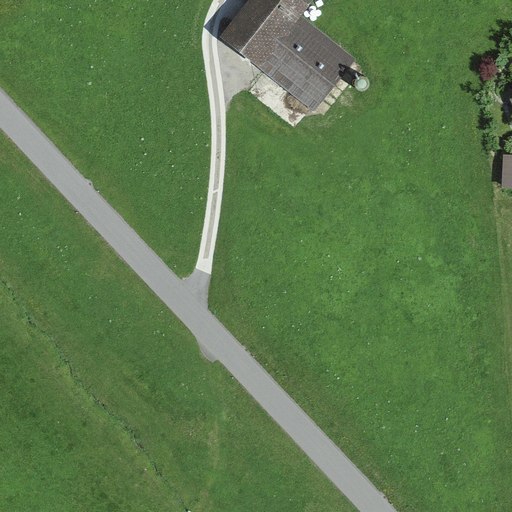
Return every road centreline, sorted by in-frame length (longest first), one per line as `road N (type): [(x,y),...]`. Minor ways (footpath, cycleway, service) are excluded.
road 1 (unclassified): [(188,310),(209,246),(217,145),(210,32),(218,0)]
road 2 (tertiary): [(379,511),(188,310)]
road 3 (tertiary): [(188,310),(0,110)]
